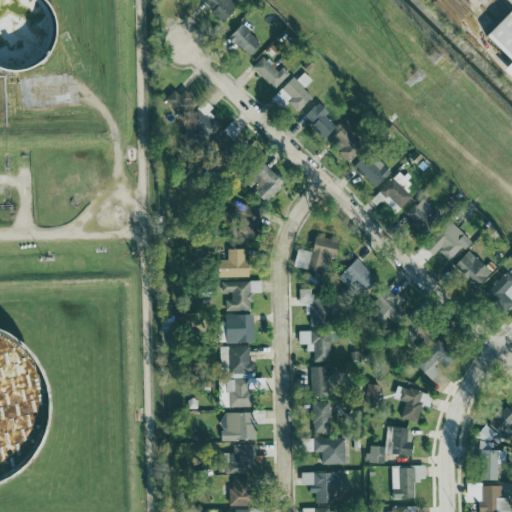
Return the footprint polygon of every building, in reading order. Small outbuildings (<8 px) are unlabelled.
[(0,6),(2,4),(10,0),(36,0),(46,6),(54,16),(57,27),(57,39),(53,50),(45,59),(35,64),(25,66),(14,65),(4,61),(0,57),(0,6)] [(241,5),(234,0),(202,0),(202,1),(224,23),(241,5)] [(511,79),(510,77),(511,75),(511,57),(495,40),(511,23),(511,79)] [(248,57),(262,44),(243,24),(229,37),(248,57)] [(282,67),(278,71),(262,57),(252,68),(275,89),(289,73),(282,67)] [(292,77),(274,94),(285,106),(288,103),(297,112),(313,98),(303,88),(312,80),(304,72),(295,80),(292,77)] [(164,100),(182,119),(198,105),(185,90),(180,95),(175,90),(164,100)] [(330,113),(319,102),(304,117),(324,139),(337,128),(326,116),(330,113)] [(191,136),(219,138),(220,117),(192,115),(191,136)] [(349,162),(362,148),(341,130),(329,144),(349,162)] [(238,146),(224,132),(216,140),(230,154),(238,146)] [(367,152),(353,166),(376,188),(390,173),(367,152)] [(285,181),(269,169),(253,191),(269,202),(285,181)] [(427,235),(440,221),(393,176),(379,190),(427,235)] [(260,226),(264,209),(234,201),(229,219),(260,226)] [(451,265),(472,242),(451,223),(430,246),(451,265)] [(295,268),(326,272),(328,259),(338,260),(341,241),(316,238),(314,252),(298,249),(295,268)] [(252,277),(251,260),(246,260),(246,249),(229,249),(229,260),(222,260),(223,278),(252,277)] [(480,288),(493,271),(466,251),(454,269),(480,288)] [(341,276),(359,296),(376,280),(358,260),(341,276)] [(506,312),(511,304),(511,278),(505,272),(486,293),(506,312)] [(223,282),(223,293),(232,292),(232,300),(226,300),(227,312),(253,311),(252,293),(262,293),(261,281),(223,282)] [(300,306),(309,306),(309,324),(330,323),(329,290),(300,291),(300,306)] [(406,316),(389,292),(374,303),(391,326),(406,316)] [(254,315),(228,315),(229,344),(254,343),(254,315)] [(331,362),(331,331),(300,332),(300,345),(307,345),(308,352),(314,352),(314,362),(331,362)] [(0,332),(2,333),(25,346),(44,367),(54,392),(57,419),(50,446),(35,469),(13,486),(0,490),(0,332)] [(413,361),(423,373),(438,362),(443,368),(457,358),(442,339),(413,361)] [(250,347),(220,347),(220,372),(255,372),(255,363),(250,363),(250,347)] [(333,368),(312,368),(311,396),(332,397),(333,368)] [(254,390),(247,390),(248,379),(228,379),(228,407),(254,408),(254,390)] [(395,399),(403,401),(399,417),(413,420),(420,391),(399,386),(395,399)] [(326,402),(309,401),(309,432),(326,432),(326,402)] [(511,413),(511,415),(502,405),(485,421),(510,447),(511,444),(511,413)] [(251,422),(260,423),(261,410),(251,410),(251,422)] [(251,412),(222,412),(223,429),(218,430),(218,440),(251,439),(251,412)] [(487,437),(491,430),(480,424),(477,431),(487,437)] [(408,454),(408,441),(404,441),(404,427),(384,426),(383,454),(408,454)] [(318,451),(318,463),(341,464),(342,438),(299,437),(298,451),(318,451)] [(477,479),(493,479),(494,451),(487,450),(487,441),(478,441),(477,479)] [(252,443),(230,444),(230,452),(221,453),(221,472),(252,472),(252,443)] [(381,445),(370,445),(370,455),(371,455),(371,462),(381,462),(381,445)] [(411,497),(410,480),(422,479),(422,465),(389,466),(390,498),(411,497)] [(297,485),(313,484),(313,502),(333,502),(332,488),(338,488),(338,471),(297,472),(297,485)] [(225,485),(226,503),(242,502),(241,485),(225,485)]
